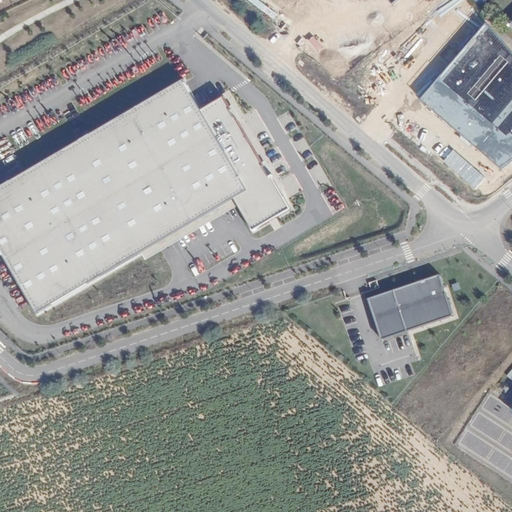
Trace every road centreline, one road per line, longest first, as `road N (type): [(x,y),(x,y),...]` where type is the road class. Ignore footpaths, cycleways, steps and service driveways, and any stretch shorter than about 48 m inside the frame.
road 1 (residential): [(470,230),(40,374),(26,375),(0,355)]
road 2 (residential): [(470,230),(199,0)]
